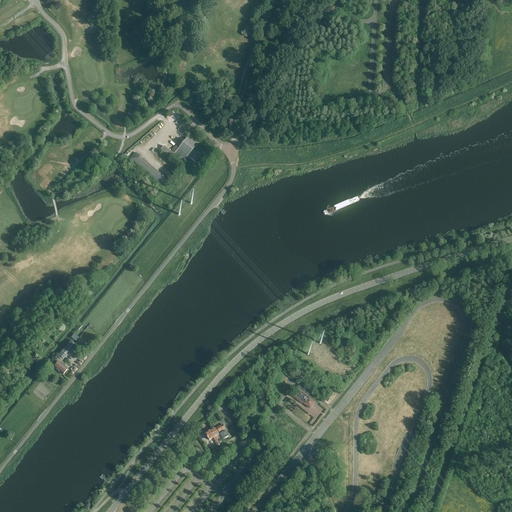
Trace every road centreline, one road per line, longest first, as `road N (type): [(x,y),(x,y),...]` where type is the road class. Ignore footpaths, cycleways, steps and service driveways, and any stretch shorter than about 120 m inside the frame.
road 1 (tertiary): [(0,471),(224,191),(233,173),(231,147),(332,0)]
road 2 (tertiary): [(511,239),(323,301),(265,335),(109,511)]
road 3 (track): [(19,228),(57,217),(53,194),(115,158),(128,115),(154,101),(166,72),(149,39),(147,3)]
